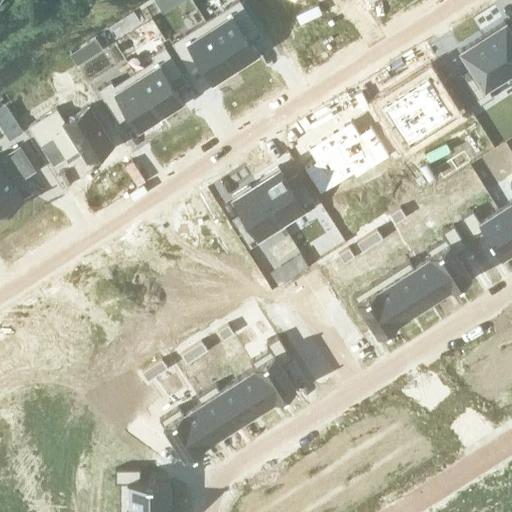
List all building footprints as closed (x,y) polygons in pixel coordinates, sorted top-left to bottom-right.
[(239,0),(235,0),(205,20),(233,64),(255,50),(247,37),(258,29),(239,0)] [(249,0),(269,31),(281,24),(286,31),(307,17),(296,0),(249,0)] [(296,0),(307,17),(329,3),(327,0),(296,0)] [(205,20),(171,41),(191,72),(202,65),(211,78),(233,64),(205,20)] [(511,32),(504,20),(482,34),(504,69),(510,77),(511,75),(511,32)] [(471,66),(459,73),(474,96),(488,88),(484,81),(504,69),(482,34),(460,48),(471,66)] [(153,58),(133,71),(159,111),(181,97),(169,79),(181,72),(164,45),(151,54),(153,58)] [(409,82),(403,86),(430,128),(463,107),(450,87),(440,93),(425,70),(408,81),(409,82)] [(110,80),(97,88),(117,120),(128,112),(137,126),(159,111),(133,71),(113,84),(110,80)] [(397,88),(379,99),(394,122),(384,129),(397,149),(430,128),(403,86),(397,89),(397,88)] [(86,158),(111,142),(87,105),(64,120),(55,107),(27,124),(40,144),(52,137),(64,156),(67,160),(68,160),(65,156),(78,147),(86,158)] [(350,118),(328,132),(355,174),(388,153),(386,149),(370,123),(358,130),(350,118)] [(314,158),(303,166),(319,191),(352,170),(354,175),(355,174),(328,132),(327,132),(306,146),(314,158)] [(12,182),(34,168),(18,144),(0,155),(0,212),(22,199),(12,182)] [(260,177),(255,181),(282,223),(315,202),(302,181),(292,188),(277,164),(259,176),(260,177)] [(511,188),(511,194),(496,205),(511,229),(511,180),(508,183),(511,188)] [(248,183),(231,194),(246,217),(236,223),(249,244),(282,223),(255,181),(249,184),(248,183)] [(399,205),(389,212),(394,221),(405,214),(399,205)] [(471,207),(459,214),(472,236),(483,229),(499,254),(511,245),(511,229),(496,205),(477,217),(471,207)] [(172,231),(164,236),(194,282),(194,281),(189,273),(221,253),(204,227),(194,233),(187,222),(172,232),(172,231)] [(444,236),(426,247),(450,286),(470,274),(455,251),(466,244),(452,223),(440,231),(444,236)] [(376,227),(366,234),(371,242),(381,236),(376,227)] [(366,234),(356,240),(361,249),(371,242),(366,234)] [(150,262),(140,268),(157,294),(167,288),(172,296),(194,282),(164,236),(157,241),(158,241),(143,251),(150,262)] [(408,258),(407,259),(432,297),(449,286),(450,287),(450,286),(426,247),(425,248),(428,253),(412,264),(408,258)] [(407,259),(389,270),(413,308),(432,297),(407,259)] [(115,268),(94,281),(133,342),(134,342),(121,323),(152,304),(139,283),(129,290),(115,268)] [(389,270),(371,282),(396,321),(397,320),(396,319),(413,308),(389,270)] [(86,286),(71,296),(84,316),(77,320),(91,343),(106,333),(118,352),(133,342),(94,281),(91,283),(92,285),(87,288),(86,286)] [(371,282),(352,294),(377,333),(396,321),(371,282)] [(40,315),(16,330),(42,371),(64,357),(69,364),(84,355),(62,321),(49,330),(40,315)] [(227,322),(217,328),(222,337),(232,331),(227,322)] [(268,347),(250,359),(275,398),(295,386),(280,363),(291,356),(277,335),(265,342),(268,347)] [(201,339),(191,345),(196,354),(206,348),(201,339)] [(191,345),(181,352),(186,360),(196,354),(191,345)] [(161,357),(151,363),(157,372),(166,366),(161,357)] [(253,365),(236,376),(256,408),(274,397),(274,398),(275,398),(250,359),(253,365)] [(215,381),(214,382),(238,420),(256,408),(236,376),(219,387),(215,381)] [(214,382),(196,393),(220,432),(238,420),(214,382)] [(178,404),(177,405),(202,444),(203,444),(203,443),(220,432),(196,393),(195,394),(198,400),(182,410),(178,404)] [(0,394),(0,429),(40,430),(40,395),(0,394)] [(177,405),(158,417),(183,456),(202,444),(177,405)] [(0,474),(0,504),(35,504),(35,476),(57,476),(57,454),(5,454),(5,468),(7,468),(7,474),(0,474)] [(113,467),(113,481),(118,481),(118,503),(169,503),(169,502),(168,502),(168,480),(139,480),(139,467),(113,467)] [(491,511),(485,502),(468,511),(491,511)] [(169,511),(169,503),(118,503),(117,511),(169,511)]
